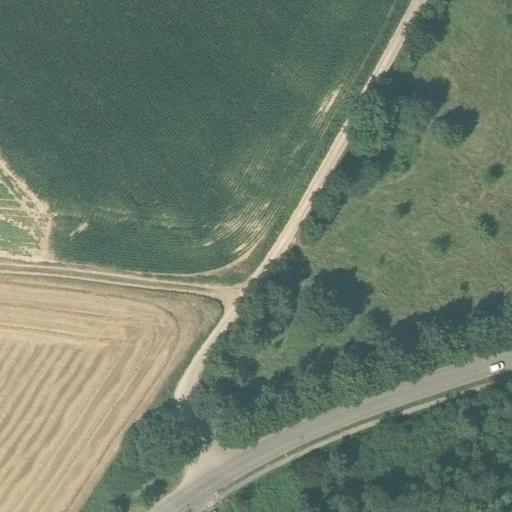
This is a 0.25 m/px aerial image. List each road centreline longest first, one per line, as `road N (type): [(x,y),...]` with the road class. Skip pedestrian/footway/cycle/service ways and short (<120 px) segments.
road 1 (unclassified): [(418,0),(288,234),(192,373),(188,419),(215,475)]
road 2 (tertiary): [(511,358),(353,410),(215,475)]
